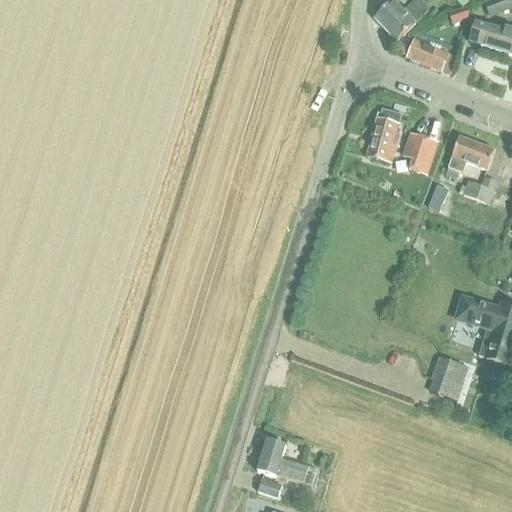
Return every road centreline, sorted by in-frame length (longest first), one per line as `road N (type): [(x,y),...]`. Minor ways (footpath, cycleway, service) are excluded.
road 1 (tertiary): [(216,511),(356,65)]
road 2 (track): [(356,65),(332,79),(310,113),(246,281)]
road 3 (tertiary): [(511,124),(356,65)]
